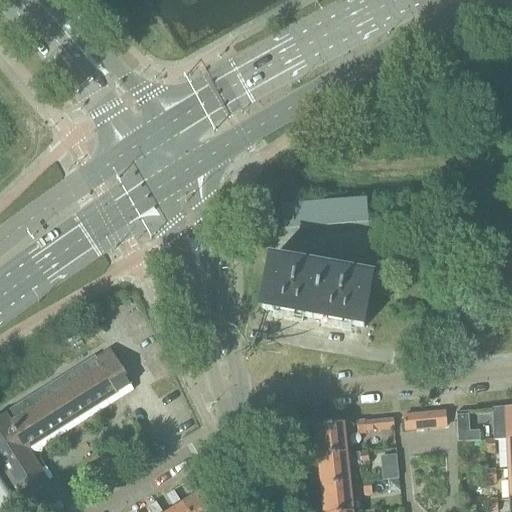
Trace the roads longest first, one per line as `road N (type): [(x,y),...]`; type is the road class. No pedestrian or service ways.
road 1 (primary): [(174,185),(285,115),(507,0)]
road 2 (primary): [(401,0),(149,136)]
road 3 (residential): [(233,399),(511,374)]
road 4 (tertiary): [(233,399),(174,185)]
road 5 (primary): [(0,296),(174,185)]
road 6 (primary): [(149,136),(0,245)]
road 7 (tertiary): [(149,136),(129,103),(32,0)]
road 8 (residential): [(239,435),(212,440),(97,511)]
